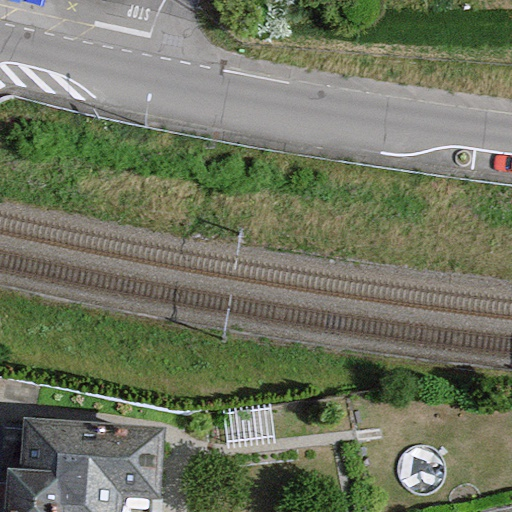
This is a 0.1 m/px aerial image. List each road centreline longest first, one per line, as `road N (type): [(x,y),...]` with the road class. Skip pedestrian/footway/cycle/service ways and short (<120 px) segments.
road 1 (unclassified): [(122,68),(396,127),(511,138)]
road 2 (unclassified): [(122,68),(0,41)]
